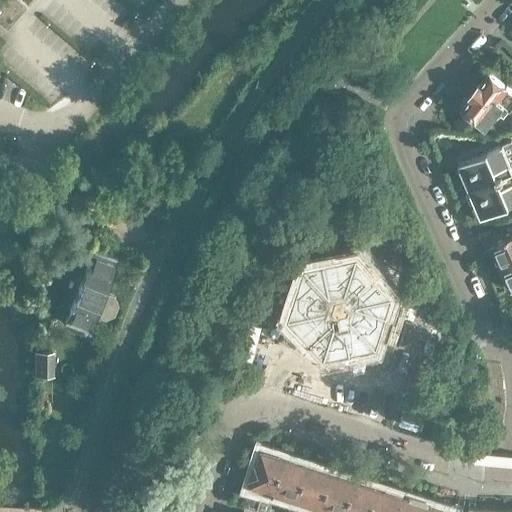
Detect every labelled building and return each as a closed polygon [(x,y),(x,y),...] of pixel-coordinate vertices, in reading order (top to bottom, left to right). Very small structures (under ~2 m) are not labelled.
[(0,0),(0,21),(6,26),(26,3),(22,0),(0,0)] [(467,95),(466,95),(463,100),(465,104),(464,106),(488,125),(505,103),(511,108),(511,106),(511,88),(507,85),(490,72),(481,84),(480,83),(472,94),(473,94),(472,95),(467,95)] [(470,189),(511,171),(511,161),(510,163),(502,144),(459,162),(470,189)] [(511,171),(470,189),(481,216),(511,203),(511,171)] [(492,241),(502,264),(511,260),(511,216),(501,221),(506,232),(494,237),(495,240),(492,241)] [(55,258),(67,263),(76,241),(63,236),(55,258)] [(310,252),(291,310),(327,350),(379,339),(396,288),(360,248),(327,255),(322,249),(310,252)] [(94,249),(81,281),(104,291),(117,258),(94,249)] [(511,260),(502,264),(511,287),(511,260)] [(114,295),(104,291),(81,281),(65,320),(88,330),(95,314),(105,318),(114,314),(118,304),(114,295)] [(36,374),(56,374),(56,351),(36,351),(36,374)] [(274,492),(285,457),(279,456),(280,453),(278,452),(278,453),(267,449),(266,448),(265,451),(263,450),(258,466),(257,465),(255,465),(254,466),(253,466),(252,468),(251,469),(251,470),(251,472),(251,473),(252,475),(253,476),(254,477),(255,477),(252,487),(253,487),(253,485),(264,489),(258,508),(249,505),(249,504),(248,504),(244,511),(269,511),(272,505),(270,505),(274,492)] [(297,499),(308,465),(308,463),(294,458),(294,460),(285,457),(274,492),(297,499)] [(321,507),(332,473),(331,472),(332,471),(318,466),(317,468),(308,465),(297,499),(321,507)] [(337,511),(345,511),(355,480),(356,478),(342,474),(341,476),(332,473),(321,507),(337,511)] [(371,511),(379,488),(379,486),(365,481),(365,483),(355,480),(345,511),(371,511)] [(397,511),(403,496),(402,495),(403,494),(389,489),(388,491),(379,488),(371,511),(397,511)] [(423,511),(426,503),(419,501),(420,498),(413,496),(412,498),(403,496),(397,511),(423,511)] [(439,507),(426,503),(423,511),(451,511),(452,511),(449,511),(450,509),(450,507),(449,506),(449,505),(448,505),(447,504),(446,504),(445,503),(444,503),(443,504),(442,504),(441,505),(440,506),(439,507)]
